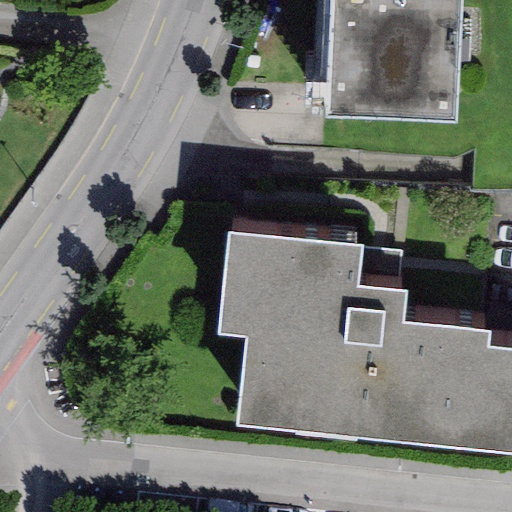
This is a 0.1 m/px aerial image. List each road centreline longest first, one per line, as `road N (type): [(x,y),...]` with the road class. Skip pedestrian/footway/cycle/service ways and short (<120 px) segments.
road 1 (residential): [(483,511),(21,450),(0,439)]
road 2 (unknown): [(128,135),(511,237)]
road 3 (residential): [(192,0),(150,101),(0,326)]
